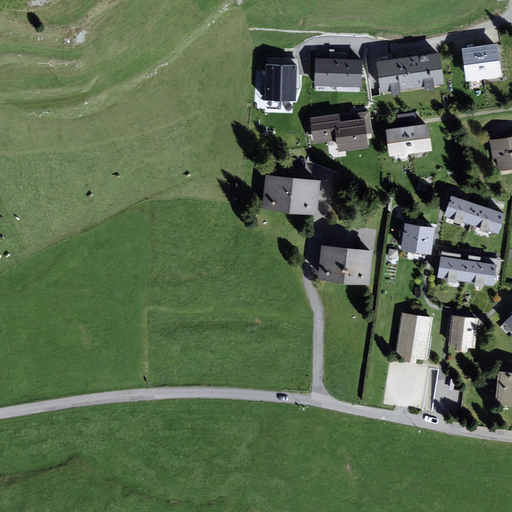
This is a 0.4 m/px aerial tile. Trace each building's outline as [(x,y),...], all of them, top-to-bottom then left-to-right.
[(497,44),(480,46),(484,79),(502,76),(497,44)] [(480,46),(462,48),(466,81),(484,79),(480,46)] [(440,53),(376,62),(381,93),(391,91),(391,96),(401,94),(400,90),(425,87),(425,91),(435,90),(434,86),(444,84),(440,53)] [(265,58),(265,65),(296,66),(296,59),(265,58)] [(339,59),(315,58),(314,85),(337,86),(339,59)] [(362,60),(339,59),(337,86),(361,87),(362,60)] [(295,101),(296,66),(265,65),(264,100),(295,101)] [(369,111),(310,118),(313,142),(337,139),(338,152),(368,147),(367,134),(372,133),(369,111)] [(411,154),(432,151),(428,124),(407,126),(411,154)] [(389,157),(411,154),(407,126),(385,129),(389,157)] [(511,136),(489,140),(493,164),(497,164),(498,172),(511,169),(511,136)] [(317,215),(321,180),(265,175),(261,209),(317,215)] [(478,205),(451,196),(444,216),(454,220),(453,222),(462,225),(463,223),(471,225),(478,205)] [(505,214),(478,205),(471,225),(480,228),(479,230),(488,233),(489,231),(498,234),(505,214)] [(435,229),(405,224),(400,250),(430,255),(435,229)] [(373,251),(322,245),(318,279),(343,285),(369,285),(373,251)] [(456,281),(465,282),(468,261),(460,259),(461,254),(441,251),(437,278),(447,279),(447,281),(456,283),(456,281)] [(484,285),(493,286),(497,265),(480,262),(481,257),(469,255),(468,261),(465,282),(475,284),(474,286),(484,287),(484,285)] [(433,317),(401,313),(395,356),(405,357),(404,362),(416,364),(417,359),(427,360),(433,317)] [(478,318),(451,315),(448,346),(456,347),(455,351),(466,352),(467,348),(475,349),(478,318)] [(511,373),(498,372),(494,405),(511,406),(511,373)]
